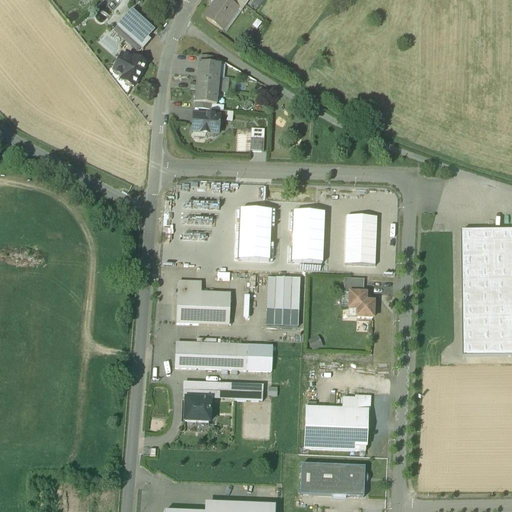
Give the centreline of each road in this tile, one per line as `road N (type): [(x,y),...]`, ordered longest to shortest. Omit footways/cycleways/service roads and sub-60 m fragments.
road 1 (residential): [(156,171),(405,181),(395,509)]
road 2 (residential): [(127,511),(156,171)]
road 3 (residential): [(156,171),(165,52),(191,0)]
